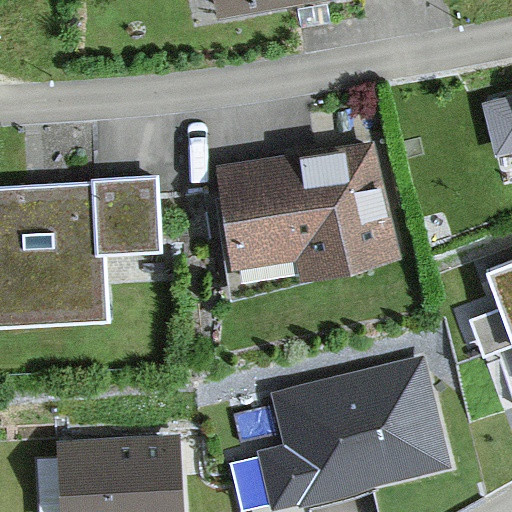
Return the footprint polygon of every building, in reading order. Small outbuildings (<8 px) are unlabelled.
[(214,0),(216,10),(273,0),(214,0)] [(388,153),(243,177),(258,264),(329,252),(333,279),(407,266),(388,153)] [(101,254),(155,251),(151,180),(91,184),(92,189),(0,193),(0,327),(105,322),(101,254)] [(511,274),(493,281),(511,330),(511,274)] [(447,469),(419,361),(277,397),(291,452),(264,459),(278,511),(447,469)] [(177,511),(174,443),(62,450),(65,511),(177,511)]
